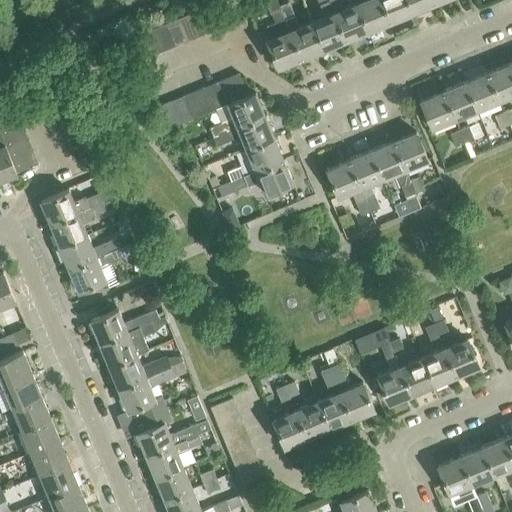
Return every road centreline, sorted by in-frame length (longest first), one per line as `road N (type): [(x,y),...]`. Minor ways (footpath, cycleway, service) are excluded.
road 1 (residential): [(128,511),(8,229)]
road 2 (residential): [(278,92),(301,102),(511,16)]
road 3 (residential): [(411,511),(384,444),(511,392)]
